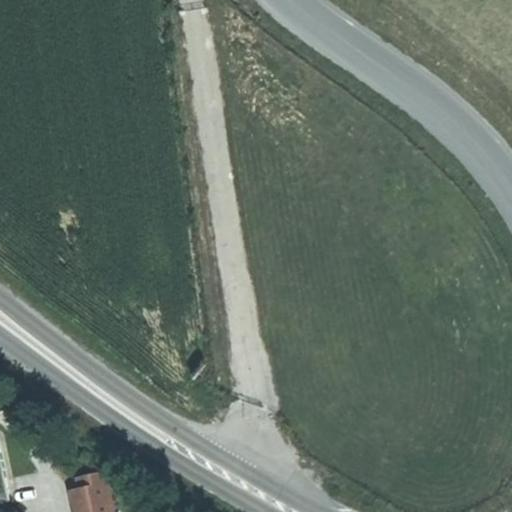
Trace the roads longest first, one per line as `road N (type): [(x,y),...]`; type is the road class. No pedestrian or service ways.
road 1 (unclassified): [(290,0),(458,122),(511,174)]
road 2 (secondary): [(311,511),(195,453)]
road 3 (secondary): [(91,391),(0,301)]
road 4 (secondary): [(195,453),(91,391)]
